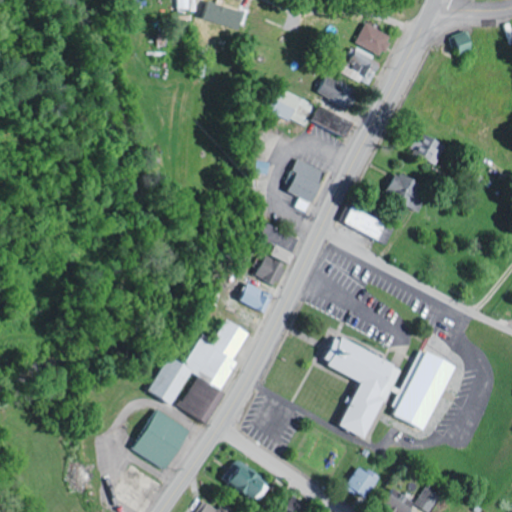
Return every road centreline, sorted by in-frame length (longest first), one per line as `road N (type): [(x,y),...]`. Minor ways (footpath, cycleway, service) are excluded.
road 1 (primary): [(430,5),(253,368),(161,511)]
road 2 (residential): [(322,231),(511,331)]
road 3 (residential): [(417,36),(359,14),(293,12),(264,0)]
road 4 (residential): [(339,511),(218,428)]
